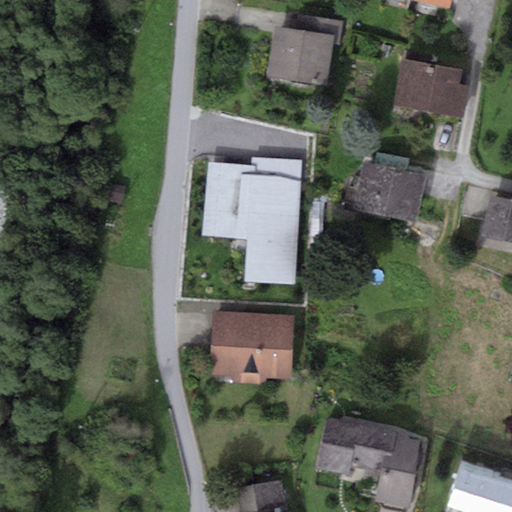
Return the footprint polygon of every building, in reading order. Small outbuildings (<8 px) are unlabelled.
[(296,30),(275,26),(266,76),(326,86),(332,43),(339,44),(342,22),(298,14),(296,30)] [(463,70),(401,60),(393,107),(465,118),(470,89),(460,88),(463,70)] [(248,161),(205,157),(200,233),(246,236),(243,282),(295,286),(305,156),(249,151),(248,161)] [(425,175),(360,161),(355,188),(346,186),(342,204),(416,220),(425,175)] [(124,185),(109,184),(108,201),(123,202),(124,185)] [(511,198),(487,193),(478,235),(511,242),(511,198)] [(293,316),(213,312),(210,374),(232,376),(231,383),(260,384),(261,377),(289,378),(293,316)] [(408,433),(328,418),(318,466),(347,472),(348,464),(364,467),(362,481),(378,484),(375,501),(410,508),(423,442),(410,439),(408,433)] [(511,511),(511,474),(461,458),(445,509),(454,511),(479,511),(481,506),(500,511),(511,511)] [(230,489),(234,511),(285,511),(280,481),(230,489)]
